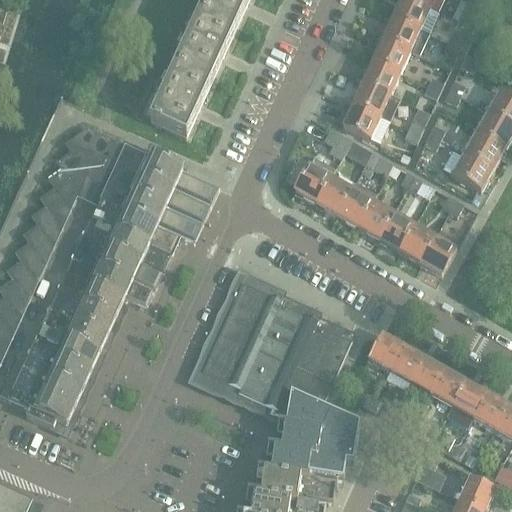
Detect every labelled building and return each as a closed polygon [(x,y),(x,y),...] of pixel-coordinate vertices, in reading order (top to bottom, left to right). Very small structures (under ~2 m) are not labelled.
[(185,143),(250,0),(208,0),(151,126),(155,128),(155,130),(161,133),(162,131),(185,143)] [(420,34),(430,13),(438,16),(403,0),(402,0),(392,21),(420,34)] [(445,0),(403,0),(438,16),(445,0)] [(481,8),(484,1),(481,0),(468,0),(468,3),(481,8)] [(471,31),(481,8),(468,3),(464,12),(465,12),(459,26),(471,31)] [(410,56),(420,34),(392,21),(382,43),(410,56)] [(461,52),(471,31),(459,26),(458,25),(448,47),(461,52)] [(400,78),(410,56),(382,43),(372,65),(400,78)] [(451,75),(461,52),(448,47),(438,69),(451,75)] [(390,99),(399,78),(400,78),(372,65),(362,87),(390,99)] [(441,96),(445,88),(431,82),(428,90),(441,96)] [(461,102),(465,91),(453,86),(449,96),(461,102)] [(379,121),(389,101),(390,99),(362,87),(352,108),(379,121)] [(437,105),(441,96),(428,90),(424,99),(437,105)] [(511,102),(490,90),(478,112),(489,118),(511,130),(511,102)] [(457,111),(461,102),(449,96),(444,105),(457,111)] [(369,143),(379,122),(379,121),(352,108),(342,130),(369,143)] [(421,141),(429,121),(417,115),(408,135),(421,141)] [(504,154),(511,139),(511,130),(489,118),(477,138),(504,154)] [(441,145),(445,135),(433,130),(429,140),(441,145)] [(146,313),(187,222),(202,229),(218,192),(172,170),(175,164),(148,151),(145,159),(125,149),(124,150),(87,132),(64,149),(69,156),(55,167),(61,174),(72,189),(86,178),(90,183),(105,190),(107,186),(116,168),(174,194),(165,213),(157,231),(149,249),(140,268),(132,286),(124,304),(146,313)] [(346,158),(352,146),(331,134),(324,145),(333,151),(329,158),(341,165),(346,158)] [(417,148),(421,141),(408,135),(404,143),(417,148)] [(492,175),(504,154),(477,138),(466,159),(492,175)] [(436,155),(441,145),(429,140),(424,149),(436,155)] [(365,170),(372,157),(352,146),(346,158),(365,170)] [(370,182),(381,162),(372,157),(365,170),(361,177),(370,182)] [(480,196),(492,175),(466,159),(453,181),(480,196)] [(174,194),(116,168),(107,186),(165,213),(174,194)] [(315,209),(329,183),(308,171),(294,197),(315,209)] [(78,196),(72,189),(61,174),(48,185),(53,193),(64,206),(78,196)] [(407,193),(414,181),(407,177),(400,189),(407,193)] [(416,198),(422,186),(414,181),(407,193),(416,198)] [(337,222),(351,195),(329,183),(315,209),(337,222)] [(165,213),(107,186),(105,190),(99,205),(157,231),(165,213)] [(358,233),(372,207),(376,200),(355,188),(351,195),(337,222),(358,233)] [(70,214),(64,206),(53,193),(39,203),(45,211),(56,224),(70,214)] [(450,218),(456,206),(448,201),(441,213),(450,218)] [(157,231),(99,205),(90,223),(149,249),(157,231)] [(457,222),(464,210),(456,206),(450,218),(457,222)] [(378,245),(392,219),(372,207),(358,233),(378,245)] [(62,232),(56,224),(45,211),(31,221),(37,229),(48,243),(62,232)] [(398,256),(413,231),(392,219),(378,245),(398,256)] [(149,249),(90,223),(82,241),(140,268),(149,249)] [(54,250),(48,243),(37,229),(23,239),(28,247),(39,261),(54,250)] [(419,268),(434,243),(413,231),(398,256),(419,268)] [(140,268),(82,241),(74,260),(132,286),(140,268)] [(441,281),(456,255),(434,243),(419,268),(441,281)] [(45,268),(39,261),(28,247),(15,258),(20,266),(31,279),(45,268)] [(132,286),(74,260),(66,277),(124,304),(132,286)] [(37,286),(31,279),(20,266),(6,275),(12,284),(22,297),(37,286)] [(124,304),(66,277),(57,295),(116,322),(124,304)] [(230,390),(272,302),(281,306),(283,300),(285,301),(286,297),(248,279),(201,376),(230,390)] [(28,305),(22,297),(12,284),(0,292),(0,297),(3,302),(14,316),(28,305)] [(116,322),(57,295),(49,314),(107,341),(116,322)] [(266,411),(308,324),(317,327),(319,322),(320,322),(322,318),(285,301),(283,300),(281,306),(272,302),(230,390),(240,394),(238,398),(266,411)] [(20,323),(14,316),(3,302),(0,304),(0,325),(6,333),(20,323)] [(107,341),(49,314),(41,332),(99,358),(107,341)] [(325,511),(329,511),(331,511),(335,489),(342,490),(346,466),(352,467),(357,430),(335,420),(321,413),(355,340),(320,322),(319,322),(317,327),(308,324),(266,411),(281,432),(281,437),(280,437),(278,437),(277,438),(276,438),(275,439),(275,440),(274,441),(273,442),(273,443),(273,444),(273,445),(274,447),(274,448),(275,448),(276,449),(277,450),(278,450),(279,451),(276,480),(270,479),(265,502),(259,501),(256,511),(325,511)] [(0,349),(12,341),(6,333),(0,325),(0,349)] [(99,358),(41,332),(33,350),(91,376),(99,358)] [(388,376),(402,352),(381,339),(367,364),(388,376)] [(91,376),(33,350),(24,369),(83,395),(91,376)] [(409,388),(423,363),(402,352),(388,376),(409,388)] [(430,400),(444,375),(423,363),(409,388),(430,400)] [(83,395),(24,369),(16,387),(74,413),(83,395)] [(451,412),(465,387),(444,375),(430,400),(451,412)] [(74,413),(16,387),(7,405),(29,415),(26,422),(52,434),(55,427),(66,432),(74,413)] [(466,433),(486,399),(465,387),(451,412),(464,419),(458,429),(466,433)] [(367,413),(374,401),(367,397),(360,409),(367,413)] [(493,436),(507,411),(486,399),(466,433),(468,434),(473,425),(493,436)] [(376,418),(383,406),(374,401),(367,413),(376,418)] [(511,446),(511,413),(507,411),(493,436),(511,446)] [(409,437),(415,425),(409,421),(402,433),(409,437)] [(418,442),(425,430),(415,425),(409,437),(418,442)] [(450,460),(457,449),(450,445),(444,457),(450,460)] [(460,466),(466,454),(457,449),(450,460),(460,466)] [(413,475),(420,459),(405,452),(398,468),(413,475)] [(434,476),(440,462),(427,454),(421,470),(422,471),(415,485),(425,490),(432,475),(434,476)] [(492,484),(499,472),(492,469),(490,471),(479,465),(474,473),(485,480),(492,484)] [(197,481),(225,497),(233,482),(205,467),(197,481)] [(501,489),(508,478),(499,472),(492,484),(501,489)] [(474,511),(486,511),(495,494),(469,481),(458,504),(474,511)] [(29,511),(32,506),(0,491),(0,511),(29,511)] [(414,511),(417,511),(421,504),(409,498),(405,507),(414,511)]
